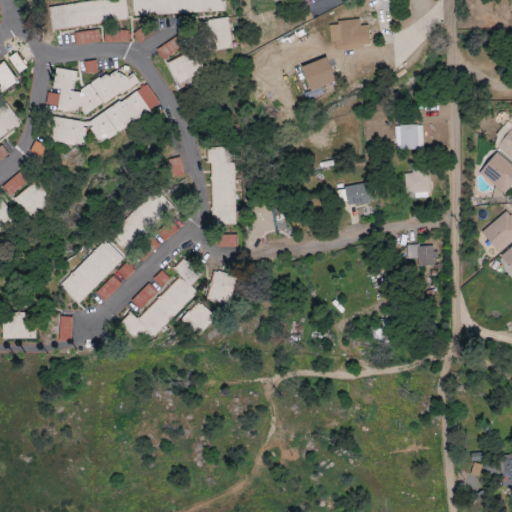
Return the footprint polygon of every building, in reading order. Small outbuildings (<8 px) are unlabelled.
[(124,0),(113,0),(49,6),(51,29),(127,22),(124,0)] [(223,12),(222,0),(204,0),(188,1),(188,0),(131,0),(132,15),(223,12)] [(231,49),(227,18),(205,21),(209,51),(231,49)] [(359,26),(359,21),(330,22),(331,47),(369,45),(368,26),(359,26)] [(75,45),(100,43),(99,31),(74,33),(75,45)] [(104,43),(129,43),(129,31),(104,31),(104,43)] [(166,65),(177,85),(202,73),(191,52),(166,65)] [(7,58),(18,74),(26,68),(16,53),(7,58)] [(335,84),(328,59),(302,66),(308,91),(335,84)] [(0,64),(0,92),(16,81),(4,62),(0,64)] [(139,85),(134,74),(130,76),(113,73),(105,77),(103,77),(81,88),(80,93),(73,92),(75,71),(55,69),(52,89),(59,89),(61,95),(47,93),(45,105),(55,106),(57,111),(71,113),(80,108),(83,114),(139,85)] [(84,123),(51,117),(49,129),(53,136),(52,142),(73,146),(75,145),(83,146),(86,130),(83,126),(91,127),(91,129),(98,143),(160,108),(148,86),(84,123)] [(0,138),(19,125),(4,104),(0,106),(0,138)] [(396,150),(423,149),(422,125),(395,126),(396,150)] [(428,146),(443,145),(443,135),(427,136),(428,146)] [(0,161),(8,155),(1,145),(0,145),(0,161)] [(211,163),(211,224),(234,224),(234,163),(228,163),(228,148),(207,149),(207,163),(211,163)] [(508,183),(511,186),(511,165),(497,153),(480,172),(501,191),(508,183)] [(405,194),(428,193),(427,172),(404,173),(405,194)] [(344,187),(347,206),(368,203),(370,214),(375,213),(375,205),(377,205),(374,183),(344,187)] [(499,253),(511,241),(511,218),(506,211),(482,233),(499,253)] [(237,235),(218,236),(218,248),(237,247),(237,235)] [(123,260),(105,240),(59,285),(77,304),(123,260)] [(434,246),(406,247),(407,259),(416,259),(417,267),(435,266),(434,246)] [(511,269),(511,246),(500,257),(511,269)] [(154,337),(197,293),(190,286),(200,276),(183,258),(172,269),(180,276),(137,320),(154,337)] [(134,271),(126,263),(116,273),(125,281),(134,271)] [(170,279),(161,270),(152,280),(161,288),(170,279)] [(205,300),(227,307),(236,278),(214,271),(205,300)] [(158,293),(149,284),(131,301),(140,311),(158,293)] [(181,319),(199,336),(215,318),(197,302),(181,319)] [(34,339),(33,313),(12,313),(12,320),(2,320),(2,340),(34,339)] [(59,342),(71,343),(72,318),(59,317),(59,342)] [(511,452),(501,453),(503,487),(511,486),(511,452)]
